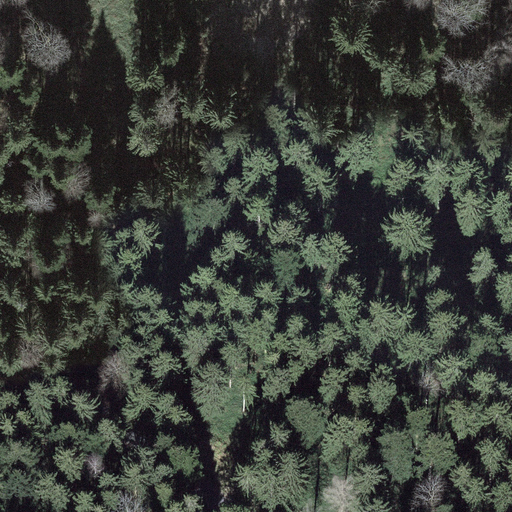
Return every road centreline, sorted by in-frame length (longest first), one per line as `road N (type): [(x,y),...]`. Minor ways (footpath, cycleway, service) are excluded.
road 1 (track): [(127,136),(229,155),(315,188),(419,245),(511,352)]
road 2 (unclassified): [(0,365),(135,445),(226,511)]
